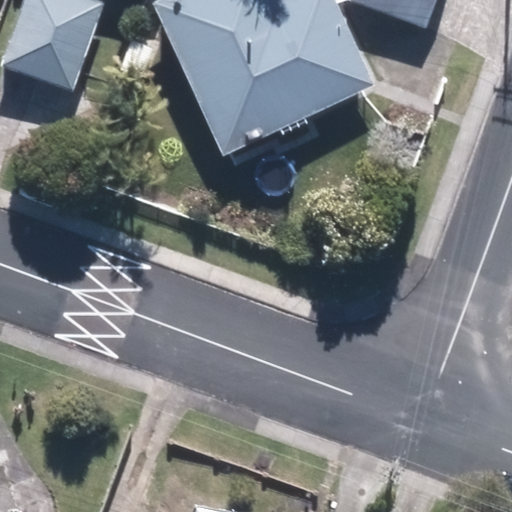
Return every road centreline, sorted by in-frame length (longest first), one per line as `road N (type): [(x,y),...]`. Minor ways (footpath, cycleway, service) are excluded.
road 1 (residential): [(0,262),(426,419)]
road 2 (residential): [(511,174),(426,419)]
